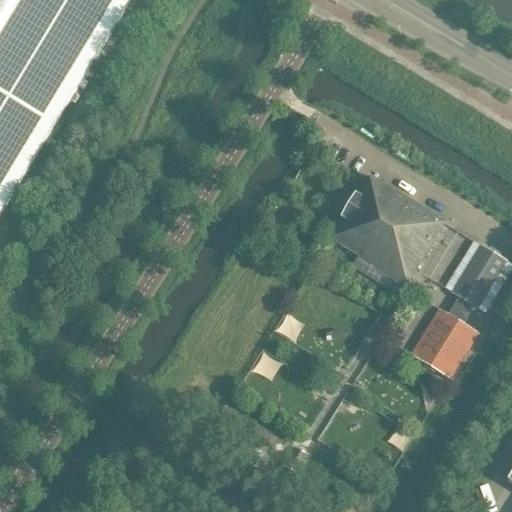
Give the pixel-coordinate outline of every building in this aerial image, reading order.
[(1,0),(23,13),(30,0),(1,0)] [(30,0),(23,13),(44,26),(60,0),(30,0)] [(85,10),(67,0),(60,0),(44,26),(66,40),(85,10)] [(90,0),(67,0),(85,10),(90,0)] [(19,67),(0,55),(0,96),(1,97),(19,67)] [(41,81),(19,67),(1,97),(24,111),(41,81)] [(1,97),(0,98),(0,148),(24,111),(1,97)] [(333,235),(332,239),(334,240),(360,256),(353,266),(372,278),(401,296),(407,285),(416,270),(446,223),(375,179),(373,178),(373,177),(371,176),(369,178),(370,179),(366,184),(358,197),(345,218),(345,219),(334,235),(333,235)] [(452,293),(477,309),(508,261),(482,245),(452,293)] [(451,380),(480,334),(440,309),(412,355),(451,380)] [(296,472),(307,453),(295,446),(284,464),(296,472)]
